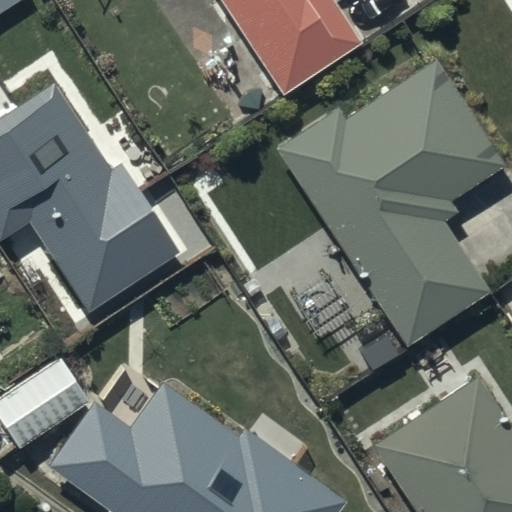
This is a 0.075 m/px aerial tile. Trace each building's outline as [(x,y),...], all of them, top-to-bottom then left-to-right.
[(0,0),(0,10),(19,0),(0,0)] [(215,0),(278,94),(354,44),(324,0),(215,0)] [(346,102),(273,149),(401,347),(485,293),(439,222),(451,214),(445,205),(502,168),(434,62),(354,114),(346,102)] [(0,238),(24,223),(79,313),(171,257),(116,166),(106,172),(52,84),(0,115),(0,238)] [(87,401),(55,358),(0,399),(0,428),(18,452),(87,401)] [(122,363),(45,469),(103,511),(339,511),(345,505),(289,465),(303,446),(261,415),(250,431),(244,427),(237,437),(163,383),(158,389),(122,363)] [(511,511),(511,437),(476,380),(370,448),(410,511),(511,511)]
